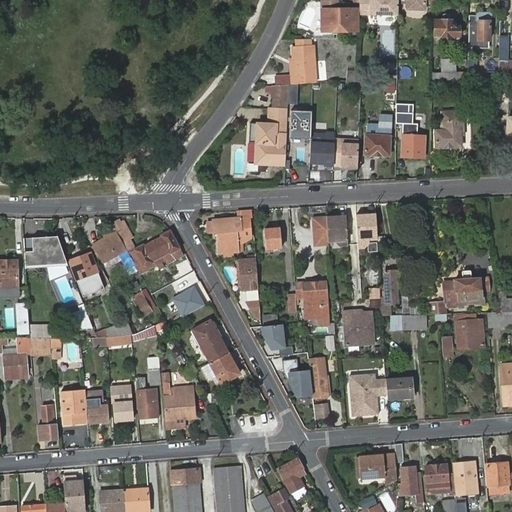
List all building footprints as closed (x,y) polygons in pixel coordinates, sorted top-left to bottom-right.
[(338,9),(338,6),(337,0),(319,0),(319,29),(347,30),(357,30),(357,9),(338,9)] [(398,0),(359,0),(359,15),(398,15),(398,0)] [(434,1),(433,0),(406,0),(406,9),(425,9),(425,1),(434,1)] [(468,50),(478,50),(489,50),(489,21),(491,19),(491,15),(489,12),(479,12),(477,14),(477,20),(469,20),(468,50)] [(434,20),(434,35),(441,35),(441,36),(443,36),(443,41),(450,42),(451,36),(459,36),(460,26),(452,26),(452,20),(451,20),(451,15),(449,14),(443,13),(443,15),(443,19),(442,19),(442,20),(434,20)] [(509,23),(499,23),(499,63),(508,64),(509,23)] [(317,83),(314,45),(290,46),(291,58),(288,58),(290,83),(317,83)] [(399,83),(416,83),(416,64),(399,64),(399,83)] [(359,82),(359,70),(346,70),(347,82),(359,82)] [(468,72),(432,72),(432,86),(467,87),(468,72)] [(271,107),(273,83),(270,84),(256,84),(252,90),(251,92),(250,93),(246,99),(244,102),(243,104),(271,107)] [(396,93),(396,84),(387,84),(386,92),(396,93)] [(395,123),(402,123),(412,123),(412,104),(396,104),(395,123)] [(284,135),(285,109),(279,108),(276,108),(267,107),(266,123),(248,123),(247,142),(255,142),(254,164),(259,164),(259,171),(282,172),(282,163),(283,163),(284,135)] [(289,137),(310,138),(310,135),(311,111),(290,110),(289,137)] [(459,131),(462,131),(462,112),(442,113),(442,126),(441,126),(441,130),(435,130),(435,148),(460,147),(459,136),(459,131)] [(380,115),(379,136),(390,137),(391,116),(380,115)] [(412,123),(402,123),(401,156),(424,156),(424,136),(417,136),(418,123),(412,123)] [(334,136),(310,135),(309,163),(323,164),(323,171),(333,171),(333,169),(357,170),(358,141),(334,140),(334,136)] [(390,137),(379,136),(365,135),(364,154),(388,156),(390,137)] [(259,164),(254,164),(246,163),(246,171),(259,171),(259,164)] [(251,210),(238,211),(239,218),(238,219),(213,222),(214,232),(212,232),(213,239),(217,239),(218,253),(223,252),(224,258),(233,257),(233,251),(245,250),(245,244),(252,238),(251,237),(250,218),(252,218),(251,210)] [(364,218),(356,218),(358,249),(365,249),(368,245),(368,243),(370,240),(377,240),(376,214),(364,215),(364,218)] [(336,217),(326,218),(328,242),(335,242),(342,246),(348,246),(346,219),(336,220),(336,217)] [(328,246),(326,218),(311,219),(314,247),(328,246)] [(167,263),(174,259),(183,254),(170,230),(161,235),(161,237),(145,245),(144,244),(135,249),(119,219),(113,223),(141,272),(156,264),(159,268),(164,265),(162,263),(166,261),(167,263)] [(264,231),(265,249),(281,248),(280,229),(264,231)] [(135,266),(116,230),(111,232),(110,230),(102,235),(103,237),(91,244),(103,264),(119,255),(127,270),(135,266)] [(58,237),(24,239),(25,269),(68,266),(58,237)] [(70,261),(78,284),(83,297),(105,289),(102,282),(91,253),(70,261)] [(256,259),(239,260),(242,289),(258,288),(256,259)] [(0,260),(0,297),(9,298),(9,285),(18,284),(16,260),(0,260)] [(463,270),(463,279),(472,278),(471,269),(463,270)] [(385,271),(386,303),(388,303),(398,303),(396,271),(385,271)] [(472,278),(463,279),(454,279),(455,281),(445,282),(445,292),(444,292),(444,300),(426,300),(426,314),(446,313),(446,304),(458,304),(459,305),(463,305),(463,303),(472,302),(472,303),(483,303),(483,290),(489,290),(489,278),(472,278)] [(295,284),(296,298),(304,298),(306,320),(329,318),(328,301),(326,281),(303,283),(303,284),(295,284)] [(180,293),(186,305),(195,300),(190,289),(189,288),(180,293)] [(381,288),(371,288),(372,298),(381,298),(381,288)] [(132,297),(143,316),(152,311),(142,292),(132,297)] [(511,310),(511,300),(505,300),(505,292),(500,292),(502,311),(511,310)] [(287,296),(289,312),(296,312),(295,295),(287,296)] [(254,317),(261,316),(260,300),(246,301),(254,317)] [(29,325),(28,303),(15,304),(17,335),(30,335),(29,325)] [(410,305),(410,313),(422,314),(422,305),(410,305)] [(500,311),(488,311),(489,328),(511,327),(511,310),(502,311),(500,311)] [(352,312),(344,312),(346,346),(374,344),(372,313),(364,314),(361,311),(357,311),(357,313),(353,314),(352,312)] [(457,314),(458,339),(469,338),(470,347),(483,346),(482,317),(476,317),(475,313),(457,314)] [(412,314),(403,314),(403,318),(404,330),(419,329),(418,314),(412,314)] [(426,314),(418,314),(419,329),(427,328),(426,314)] [(278,315),(261,316),(262,325),(279,323),(278,315)] [(404,330),(403,318),(391,319),(392,330),(404,330)] [(131,334),(133,334),(127,320),(106,328),(109,337),(131,334)] [(166,321),(155,324),(157,331),(168,328),(166,321)] [(279,323),(262,325),(262,334),(270,349),(278,348),(279,355),(293,353),(292,346),(284,347),(281,324),(279,323)] [(49,325),(29,325),(30,335),(31,355),(51,354),(50,337),(49,325)] [(213,359),(230,351),(216,327),(198,337),(211,360),(213,359)] [(109,337),(106,337),(107,345),(126,343),(127,354),(133,354),(131,334),(109,337)] [(334,335),(326,336),(328,353),(336,352),(334,335)] [(60,338),(50,337),(51,354),(52,359),(62,359),(60,338)] [(449,337),(442,337),(443,353),(450,352),(449,337)] [(0,338),(0,352),(24,350),(23,343),(29,343),(29,338),(8,340),(8,338),(0,338)] [(469,338),(458,339),(459,347),(470,347),(469,338)] [(240,370),(230,351),(213,359),(211,360),(199,366),(206,379),(220,371),(224,379),(240,370)] [(3,356),(5,379),(28,377),(26,354),(3,356)] [(179,366),(187,364),(185,354),(176,356),(179,366)] [(313,395),(313,397),(331,394),(328,373),(325,374),(323,356),(309,357),(310,370),(313,395)] [(147,368),(149,389),(156,388),(159,388),(156,357),(148,358),(149,368),(147,368)] [(296,358),(281,360),(283,372),(297,396),(313,395),(310,370),(298,372),(296,358)] [(511,403),(511,363),(501,365),(503,394),(508,394),(509,404),(511,403)] [(374,374),(348,376),(352,416),(378,414),(376,396),(387,396),(386,391),(386,379),(375,380),(374,374)] [(387,396),(387,399),(413,397),(412,377),(386,379),(386,391),(387,396)] [(163,382),(166,416),(184,414),(184,418),(196,417),(194,393),(172,394),(171,382),(163,382)] [(114,403),(116,420),(133,418),(131,401),(119,402),(117,386),(110,386),(111,403),(114,403)] [(140,409),(141,418),(141,424),(159,423),(159,416),(157,397),(156,388),(149,389),(136,390),(136,396),(137,409),(140,409)] [(85,400),(86,406),(88,406),(89,422),(107,420),(106,405),(102,405),(100,390),(84,391),(85,400)] [(221,403),(220,391),(210,392),(212,403),(221,403)] [(63,425),(81,423),(81,414),(86,414),(86,406),(85,400),(61,402),(63,425)] [(315,420),(331,419),(330,403),(314,404),(315,420)] [(39,442),(59,441),(58,425),(52,425),(51,406),(42,407),(43,426),(37,427),(39,442)] [(395,444),(396,457),(403,457),(402,445),(395,444)] [(397,480),(394,453),(359,455),(360,478),(386,476),(386,486),(397,480)] [(296,471),(303,467),(298,458),(279,468),(286,482),(292,492),(304,486),(298,476),(296,471)] [(475,462),(452,463),(453,474),(455,495),(477,492),(475,462)] [(486,464),(488,486),(509,485),(507,462),(486,464)] [(455,495),(453,474),(447,474),(446,464),(425,466),(428,493),(449,492),(449,495),(455,495)] [(244,511),(241,465),(215,467),(218,511),(244,511)] [(305,472),(303,467),(296,471),(298,476),(305,472)] [(416,503),(424,502),(421,475),(418,475),(418,473),(415,473),(415,467),(401,468),(403,484),(398,485),(399,495),(417,493),(417,496),(416,496),(416,503)] [(173,486),(175,511),(203,511),(200,470),(173,472),(173,479),(173,486)] [(123,490),(125,511),(143,511),(149,511),(147,488),(123,490)] [(269,496),(277,511),(291,511),(285,499),(288,497),(284,489),(269,496)] [(101,511),(125,511),(123,490),(99,492),(101,511)] [(274,511),(264,492),(252,499),(258,511),(274,511)] [(67,502),(68,511),(75,511),(76,510),(81,509),(81,511),(85,511),(85,501),(67,502)] [(456,502),(456,511),(468,511),(467,501),(456,502)] [(65,511),(64,502),(45,504),(45,511),(65,511)]
